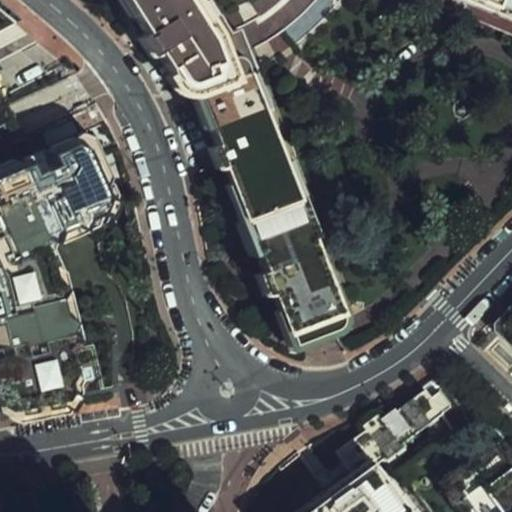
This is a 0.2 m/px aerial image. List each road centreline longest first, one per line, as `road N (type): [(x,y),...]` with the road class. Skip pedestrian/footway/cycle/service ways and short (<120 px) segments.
road 1 (tertiary): [(217,355),(141,115),(105,53),(45,0)]
road 2 (tertiary): [(0,457),(212,414)]
road 3 (tertiary): [(257,400),(339,385),(441,326)]
